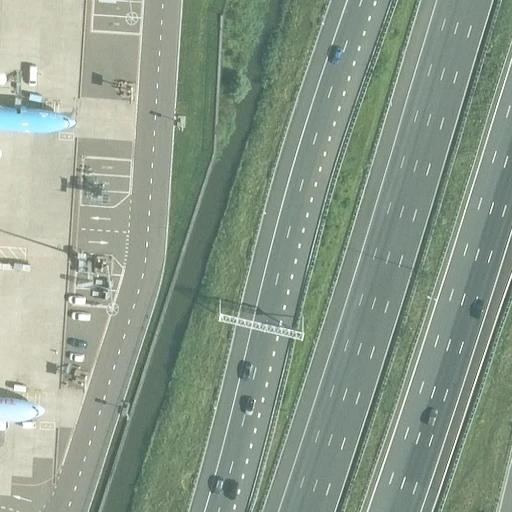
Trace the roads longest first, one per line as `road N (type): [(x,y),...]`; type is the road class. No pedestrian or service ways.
road 1 (motorway): [(470,0),(305,511)]
road 2 (trunk): [(363,0),(313,155),(224,511)]
road 3 (motorway): [(391,511),(511,149)]
